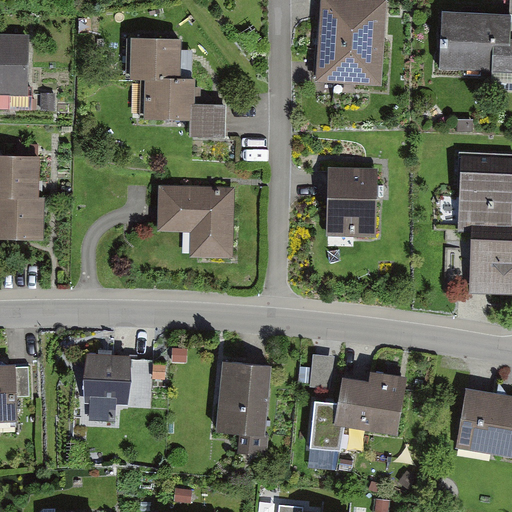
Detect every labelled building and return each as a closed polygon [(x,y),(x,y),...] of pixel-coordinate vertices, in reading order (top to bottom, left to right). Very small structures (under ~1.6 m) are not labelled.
[(382,84),(386,0),(382,0),(322,0),(318,80),(382,84)] [(511,0),(511,15),(442,12),(439,69),(511,72),(511,40),(511,32),(511,0)] [(32,35),(0,33),(0,95),(30,96),(32,35)] [(182,38),(131,37),(130,77),(148,78),(146,117),(192,119),(192,135),(224,136),(225,105),(197,104),(198,78),(180,78),(182,38)] [(511,155),(460,153),(456,224),(511,226),(511,155)] [(39,159),(0,157),(0,237),(44,239),(45,207),(45,200),(38,200),(39,159)] [(379,167),(331,166),(330,237),(378,237),(379,167)] [(237,191),(163,187),(160,233),(194,234),(193,258),(234,260),(237,191)] [(511,237),(470,237),(468,292),(511,292),(511,237)] [(188,350),(172,349),(171,364),(187,365),(188,350)] [(135,355),(88,351),(84,403),(90,404),(89,422),(116,423),(118,405),(132,406),(135,355)] [(337,358),(312,355),(309,388),(334,390),(337,358)] [(273,366),(226,363),(221,432),(268,436),(273,366)] [(0,420),(20,420),(19,366),(0,366),(0,420)] [(167,367),(154,366),(153,379),(166,380),(167,367)] [(367,379),(345,375),(340,405),(337,422),(347,424),(396,433),(406,377),(369,370),(367,379)] [(511,396),(472,389),(461,449),(511,458),(511,396)] [(337,422),(340,405),(314,402),(310,449),(342,453),(347,424),(337,422)] [(194,490),(175,488),(174,503),(193,504),(194,490)]
